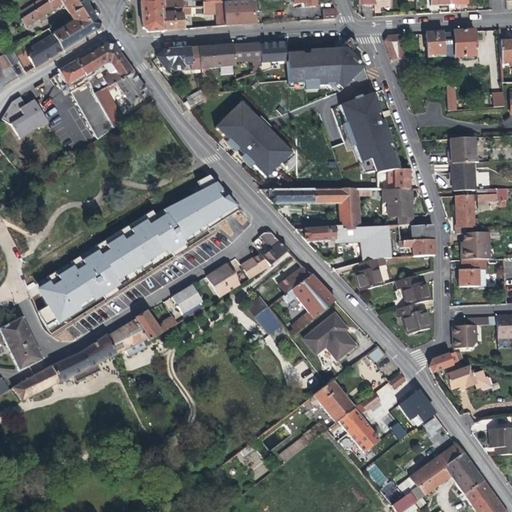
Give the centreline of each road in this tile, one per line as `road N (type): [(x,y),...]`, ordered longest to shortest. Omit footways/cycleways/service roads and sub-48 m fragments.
road 1 (residential): [(266,216),(220,262),(61,352),(45,346),(21,301)]
road 2 (residential): [(439,309),(436,220),(377,55),(349,25)]
road 3 (residential): [(127,48),(349,25)]
road 4 (residential): [(127,48),(266,216)]
road 5 (residential): [(266,216),(406,363)]
road 6 (residential): [(406,363),(511,507)]
road 7 (residential): [(349,25),(511,16)]
road 8 (residential): [(0,105),(117,29)]
